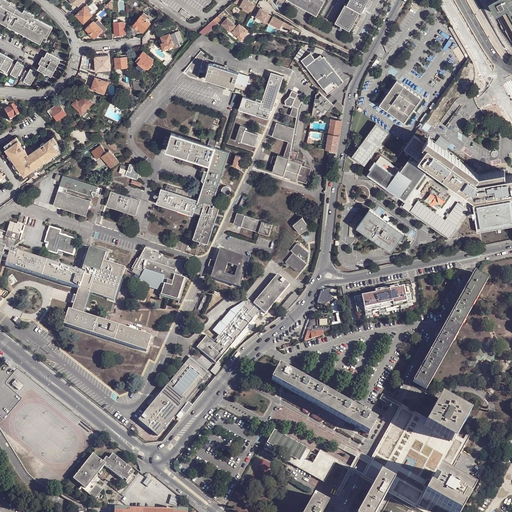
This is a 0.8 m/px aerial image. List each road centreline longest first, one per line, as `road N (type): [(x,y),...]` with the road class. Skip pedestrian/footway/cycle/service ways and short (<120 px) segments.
road 1 (residential): [(400,0),(353,88),(321,273)]
road 2 (residential): [(321,273),(350,278),(511,245)]
road 3 (residential): [(321,273),(304,303),(205,405)]
